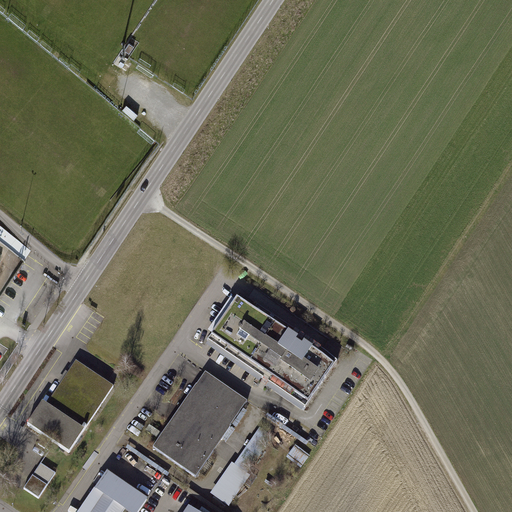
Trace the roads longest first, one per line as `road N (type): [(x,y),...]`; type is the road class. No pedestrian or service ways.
road 1 (tertiary): [(276,0),(0,413)]
road 2 (track): [(476,511),(382,358),(144,195)]
